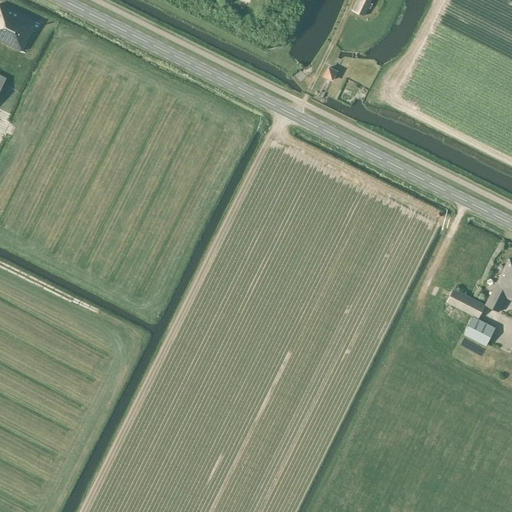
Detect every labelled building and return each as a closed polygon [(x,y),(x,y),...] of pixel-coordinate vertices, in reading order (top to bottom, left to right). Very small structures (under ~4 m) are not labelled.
[(373,4),(370,3),(371,0),(356,0),(352,10),(364,16),(368,8),(370,9),(373,4)] [(0,40),(22,52),(37,22),(0,4),(0,40)] [(332,80),(337,72),(329,67),(324,76),(332,80)] [(511,259),(508,258),(485,304),(486,305),(499,312),(506,298),(511,301),(511,299),(511,259)] [(453,288),(446,302),(473,316),(478,319),(480,316),(486,305),(485,304),(453,288)] [(473,316),(464,335),(486,346),(495,328),(478,319),(473,316)]
